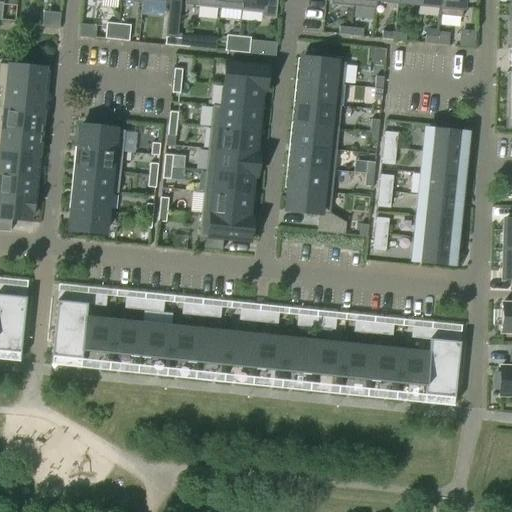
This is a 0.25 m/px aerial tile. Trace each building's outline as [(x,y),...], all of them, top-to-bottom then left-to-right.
[(219,8),(219,0),(184,0),(184,5),(219,8)] [(219,0),(219,8),(241,11),(241,0),(219,0)] [(241,0),(241,11),(262,13),(261,17),(275,18),(276,0),(241,0)] [(375,0),(353,0),(352,6),(374,9),(375,0)] [(396,0),(375,0),(374,9),(375,9),(376,0),(384,0),(397,1),(396,0)] [(440,0),(418,0),(418,3),(439,6),(438,15),(439,15),(440,0)] [(440,0),(439,15),(461,18),(462,0),(440,0)] [(116,40),(118,24),(106,23),(104,39),(116,40)] [(116,40),(128,41),(130,25),(118,24),(116,40)] [(350,36),(350,28),(338,27),(338,34),(350,36)] [(350,28),(350,36),(362,37),(362,29),(350,28)] [(393,40),(393,32),(382,31),(381,39),(393,40)] [(393,32),(393,40),(405,41),(405,33),(393,32)] [(225,51),(236,52),(238,36),(226,35),(225,51)] [(424,43),(436,44),(436,37),(424,35),(424,43)] [(250,37),(238,36),(236,52),(248,53),(250,37)] [(176,46),(177,38),(165,37),(164,45),(176,46)] [(448,38),(436,37),(436,44),(448,46),(448,38)] [(177,38),(176,46),(188,47),(189,39),(177,38)] [(415,55),(414,81),(451,82),(452,56),(415,55)] [(477,80),(476,57),(463,57),(464,80),(477,80)] [(301,58),(299,80),(343,85),(345,63),(301,58)] [(0,71),(0,84),(45,89),(47,67),(1,63),(0,71)] [(224,86),(263,90),(266,67),(226,63),(224,86)] [(174,69),(172,81),(180,81),(182,70),(174,69)] [(382,89),(383,77),(375,76),(374,88),(382,89)] [(343,85),(299,80),(297,102),(331,105),(333,85),(343,86),(343,85)] [(180,81),(172,81),(171,93),(179,93),(180,81)] [(397,104),(398,83),(388,83),(387,104),(397,104)] [(45,89),(0,84),(0,85),(3,86),(1,106),(0,105),(0,106),(44,111),(43,110),(45,89)] [(263,90),(224,86),(221,106),(212,105),(212,107),(258,112),(260,90),(263,91),(263,90)] [(382,89),(374,88),(373,100),(380,101),(382,89)] [(297,102),(295,124),(338,128),(341,106),(331,105),(297,102)] [(44,111),(0,106),(0,128),(42,133),(44,111)] [(258,112),(212,107),(209,128),(256,133),(258,112)] [(169,112),(168,124),(176,124),(177,112),(169,112)] [(469,123),(469,112),(448,113),(449,124),(469,123)] [(370,119),(369,131),(377,132),(378,120),(370,119)] [(176,124),(168,124),(167,135),(175,136),(176,124)] [(338,128),(295,124),(292,145),(336,150),(338,128)] [(78,147),(122,151),(124,131),(80,126),(78,147)] [(0,150),(40,155),(42,133),(0,128),(0,150)] [(209,128),(207,149),(257,154),(257,153),(254,153),(256,133),(209,128)] [(464,156),(466,134),(426,129),(423,151),(464,156)] [(377,132),(369,131),(368,143),(376,144),(377,132)] [(384,132),(382,148),(395,149),(397,133),(384,132)] [(158,156),(159,144),(151,143),(150,155),(158,156)] [(292,145),(290,167),(334,171),(336,150),(292,145)] [(78,147),(75,167),(120,172),(122,151),(78,147)] [(393,165),(395,149),(382,148),(380,164),(393,165)] [(257,154),(207,149),(205,171),(255,176),(257,154)] [(0,172),(36,176),(38,155),(40,155),(0,150),(1,151),(0,163),(0,172)] [(462,177),(464,156),(423,151),(421,173),(462,177)] [(164,154),(163,166),(171,167),(172,155),(164,154)] [(366,162),(365,174),(373,175),(374,163),(366,162)] [(156,176),(157,164),(149,163),(148,175),(156,176)] [(170,179),(171,167),(163,166),(162,178),(170,179)] [(118,193),(120,172),(75,167),(73,188),(118,193)] [(290,167),(288,189),(332,193),(334,171),(290,167)] [(205,171),(203,192),(249,197),(251,176),(254,177),(255,176),(205,171)] [(0,194),(35,198),(35,197),(34,196),(36,176),(0,172),(0,194)] [(459,199),(462,177),(421,173),(419,195),(459,199)] [(371,187),(373,175),(365,174),(364,186),(371,187)] [(147,187),(155,188),(156,176),(148,175),(147,187)] [(379,175),(378,191),(390,192),(392,176),(379,175)] [(73,188),(71,209),(106,212),(108,192),(118,193),(73,188)] [(332,193),(288,189),(286,211),(318,214),(316,232),(343,235),(344,223),(329,215),(332,193)] [(389,208),(390,192),(378,191),(376,207),(389,208)] [(203,192),(201,214),(250,219),(250,218),(247,218),(249,197),(203,192)] [(35,198),(0,194),(0,216),(31,219),(32,211),(34,211),(35,198)] [(417,217),(457,221),(459,199),(419,195),(417,217)] [(160,197),(158,209),(166,210),(168,198),(160,197)] [(145,204),(144,216),(152,216),(153,205),(145,204)] [(69,229),(104,233),(106,212),(71,209),(69,229)] [(166,210),(158,209),(157,221),(165,222),(166,210)] [(250,219),(201,214),(197,248),(221,251),(222,239),(248,241),(250,219)] [(143,228),(151,228),(152,216),(144,216),(143,228)] [(455,242),(457,221),(417,217),(415,238),(455,242)] [(375,218),(373,234),(386,235),(388,219),(375,218)] [(503,249),(511,249),(511,219),(504,219),(503,249)] [(367,225),(360,224),(358,236),(366,237),(367,225)] [(386,235),(373,234),(372,250),(385,251),(386,235)] [(453,264),(455,242),(415,238),(412,260),(453,264)] [(511,249),(503,249),(502,279),(511,279),(511,249)] [(396,278),(412,277),(411,266),(396,268),(396,278)] [(0,350),(19,353),(18,360),(19,360),(26,287),(0,284),(0,350)] [(85,304),(86,294),(57,291),(56,301),(50,364),(51,364),(51,356),(79,359),(85,304)] [(408,307),(410,296),(388,293),(387,304),(408,307)] [(102,295),(86,294),(85,304),(86,304),(87,304),(101,306),(102,295)] [(127,308),(142,310),(144,299),(128,298),(127,308)] [(159,301),(144,299),(142,310),(158,311),(159,301)] [(511,303),(501,303),(500,332),(511,332),(511,303)] [(85,304),(79,359),(81,359),(82,351),(109,354),(112,320),(85,317),(86,304),(85,304)] [(200,316),(201,305),(185,304),(184,314),(200,316)] [(217,307),(201,305),(200,316),(216,317),(217,307)] [(257,322),(258,311),(242,310),(241,320),(257,322)] [(274,313),(258,311),(257,322),(273,323),(274,313)] [(315,328),(316,317),(300,316),(299,326),(315,328)] [(332,319),(316,317),(315,328),(331,329),(332,319)] [(138,357),(141,323),(112,320),(109,354),(138,357)] [(356,332),(372,333),(373,323),(357,321),(356,332)] [(138,357),(166,360),(170,325),(141,323),(138,357)] [(389,325),(373,323),(372,333),(388,335),(389,325)] [(170,325),(166,360),(195,363),(199,328),(170,325)] [(430,339),(431,329),(415,327),(414,338),(429,339),(430,339)] [(227,331),(199,328),(195,363),(224,366),(227,331)] [(430,339),(424,394),(452,397),(451,405),(452,405),(460,332),(431,329),(430,339)] [(227,331),(224,366),(252,369),(256,334),(227,331)] [(285,337),(256,334),(252,369),(281,372),(285,337)] [(285,337),(281,372),(310,375),(313,340),(285,337)] [(400,349),(396,384),(424,386),(423,394),(424,394),(430,339),(429,339),(427,352),(400,349)] [(313,340),(310,375),(339,378),(342,343),(313,340)] [(342,343),(339,378),(367,381),(371,346),(342,343)] [(396,384),(400,349),(371,346),(367,381),(396,384)] [(511,365),(511,367),(499,367),(498,395),(511,395),(511,365)]
